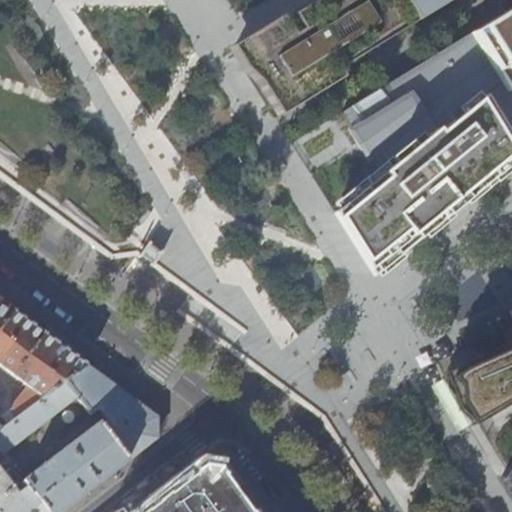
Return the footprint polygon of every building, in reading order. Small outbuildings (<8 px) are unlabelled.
[(0,0),(0,180),(110,262),(142,262),(170,225),(30,0),(0,0)] [(314,0),(231,51),(269,111),(295,95),(292,90),(437,0),(314,0)] [(511,8),(445,50),(511,154),(511,8)] [(378,177),(333,212),(372,276),(511,161),(511,154),(445,50),(340,115),(378,177)] [(0,325),(10,312),(0,303),(0,325)] [(67,353),(10,312),(0,325),(0,365),(12,374),(28,386),(42,396),(82,365),(67,353)] [(511,347),(488,358),(440,379),(451,399),(467,425),(511,401),(511,347)] [(106,421),(134,455),(140,450),(156,438),(156,419),(121,393),(82,365),(42,396),(0,427),(0,452),(9,465),(13,461),(6,451),(74,396),(89,415),(98,410),(106,421)] [(0,427),(42,396),(28,386),(9,409),(0,415),(0,427)] [(134,455),(106,421),(100,426),(97,423),(51,459),(48,456),(44,459),(47,462),(21,481),(26,488),(45,511),(59,511),(74,501),(104,478),(134,455)] [(511,463),(495,481),(511,509),(511,463)] [(140,511),(238,511),(225,494),(211,475),(191,472),(185,477),(176,484),(140,511)] [(15,496),(0,475),(0,511),(45,511),(26,488),(15,496)]
